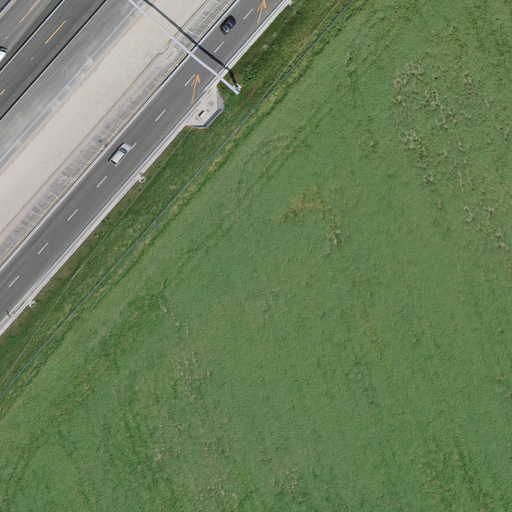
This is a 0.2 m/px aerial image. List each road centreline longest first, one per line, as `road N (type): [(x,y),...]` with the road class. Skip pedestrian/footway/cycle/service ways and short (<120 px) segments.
road 1 (motorway): [(0,298),(252,0)]
road 2 (motorway): [(0,184),(163,0)]
road 3 (motorway): [(86,0),(0,97)]
